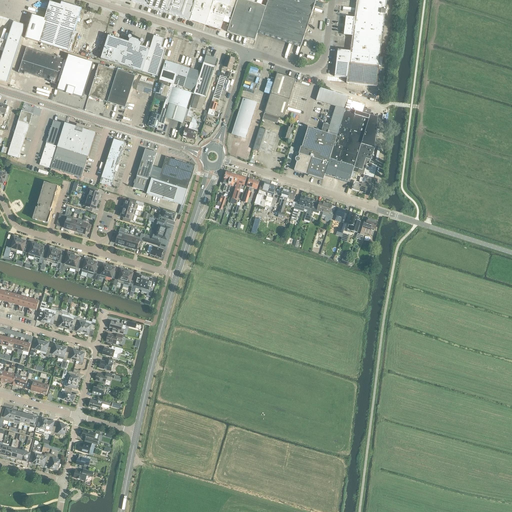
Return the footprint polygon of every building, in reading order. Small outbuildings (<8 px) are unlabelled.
[(149,7),(190,21),(196,0),(244,0),(261,5),(263,0),(131,0),(131,2),(149,7)] [(212,1),(212,0),(196,0),(190,21),(191,21),(206,26),(214,1),(212,1)] [(232,18),(237,0),(212,0),(212,1),(214,1),(206,26),(220,30),(225,16),(232,18)] [(268,0),(266,7),(261,5),(244,0),(237,0),(232,18),(227,32),(255,41),(258,32),(301,46),(316,0),(268,0)] [(356,0),(354,18),(346,17),(344,35),(352,36),(350,51),(338,50),(334,76),(347,78),(346,83),(377,87),(379,67),(380,57),(387,0),(356,0)] [(39,43),(72,53),(79,33),(74,32),(81,9),(62,3),(61,5),(50,2),(44,22),(45,22),(39,43)] [(84,16),(83,20),(97,25),(99,20),(84,16)] [(13,22),(7,41),(0,39),(0,78),(7,81),(7,82),(25,26),(24,26),(24,27),(13,23),(13,22)] [(164,40),(157,38),(154,37),(150,50),(141,47),(142,44),(143,44),(144,43),(144,42),(144,41),(144,40),(143,40),(142,40),(141,40),(141,41),(140,41),(138,40),(138,39),(135,38),(134,39),(132,38),(132,37),(132,36),(131,36),(130,36),(129,36),(128,37),(128,38),(128,39),(129,39),(129,40),(128,43),(108,36),(101,59),(157,77),(166,50),(161,48),(164,40)] [(22,45),(29,47),(31,40),(24,38),(22,45)] [(48,46),(41,43),(39,50),(46,52),(48,46)] [(22,45),(20,52),(27,54),(29,47),(22,45)] [(57,55),(59,49),(48,46),(46,52),(57,55)] [(37,56),(45,58),(46,52),(39,50),(37,56)] [(27,54),(20,52),(18,59),(25,61),(27,54)] [(57,55),(46,52),(45,58),(55,62),(57,55)] [(65,60),(64,62),(58,82),(59,82),(58,85),(59,85),(58,89),(68,92),(67,93),(72,94),(82,97),(83,93),(84,93),(93,63),(68,55),(66,61),(65,60)] [(37,56),(35,62),(43,64),(45,58),(37,56)] [(204,63),(201,72),(194,94),(196,95),(205,98),(206,98),(216,67),(218,59),(206,56),(204,63)] [(221,70),(227,72),(228,68),(231,69),(232,66),(231,66),(232,63),(233,63),(234,59),(227,57),(224,67),(222,66),(221,70)] [(45,58),(43,64),(53,68),(55,62),(45,58)] [(16,66),(23,68),(25,61),(18,59),(16,66)] [(173,85),(179,65),(165,61),(159,80),(163,81),(171,84),(170,87),(176,89),(177,86),(173,85)] [(35,62),(33,68),(41,71),(43,64),(35,62)] [(51,74),(53,68),(43,64),(41,71),(51,74)] [(89,97),(108,103),(118,71),(99,65),(89,97)] [(184,91),(190,69),(179,65),(173,85),(177,86),(176,89),(184,91)] [(16,66),(13,72),(20,75),(23,68),(16,66)] [(41,71),(33,68),(31,75),(39,77),(41,71)] [(194,94),(201,72),(190,69),(184,91),(191,94),(194,94)] [(51,74),(41,71),(39,77),(49,80),(51,74)] [(118,71),(108,103),(125,108),(135,76),(118,71)] [(20,75),(13,72),(11,79),(18,82),(20,75)] [(270,115),(278,117),(284,119),(296,79),(277,73),(264,113),(270,115)] [(31,75),(29,81),(37,83),(39,77),(31,75)] [(220,76),(216,88),(223,90),(224,86),(226,78),(223,77),(220,76)] [(39,77),(37,83),(47,86),(49,80),(39,77)] [(137,90),(143,92),(147,81),(140,79),(140,81),(139,81),(137,90)] [(35,91),(37,83),(29,81),(27,88),(35,91)] [(147,81),(143,92),(150,94),(153,85),(153,83),(147,81)] [(171,84),(163,81),(163,82),(160,81),(156,93),(161,95),(161,96),(167,98),(170,87),(171,84)] [(45,94),(47,86),(37,83),(35,91),(45,94)] [(187,109),(191,94),(184,91),(176,89),(170,87),(167,98),(161,115),(159,121),(157,128),(163,130),(164,126),(171,104),(187,109)] [(216,88),(213,98),(220,100),(223,90),(216,88)] [(316,101),(336,106),(330,125),(324,124),(322,132),(314,129),(308,127),(302,147),(301,147),(299,154),(296,155),(297,157),(296,158),(295,160),(296,161),(297,162),(294,171),(307,175),(308,176),(309,175),(323,180),(325,175),(329,163),(340,128),(343,116),(346,108),(348,100),(349,98),(349,97),(348,96),(321,88),(320,88),(320,89),(316,101)] [(189,111),(193,113),(194,109),(201,111),(205,98),(196,95),(192,107),(190,106),(189,110),(189,111)] [(220,100),(213,98),(209,109),(207,117),(213,119),(217,104),(218,104),(220,100)] [(246,139),(257,105),(257,103),(243,99),(232,134),(246,139)] [(348,100),(346,108),(355,111),(362,113),(364,108),(365,105),(348,100)] [(355,111),(346,108),(343,116),(340,128),(329,163),(325,175),(348,182),(348,181),(350,182),(351,177),(353,171),(356,172),(361,174),(364,175),(367,165),(366,164),(368,159),(371,160),(375,149),(378,118),(370,115),(370,116),(362,113),(355,111)] [(22,110),(18,122),(29,125),(33,114),(22,110)] [(157,120),(159,121),(161,115),(153,112),(148,126),(149,126),(149,127),(153,128),(154,127),(155,128),(157,120)] [(191,123),(193,123),(189,138),(195,140),(198,130),(196,130),(197,125),(196,123),(196,122),(196,121),(195,120),(194,118),(193,118),(191,123)] [(54,121),(47,143),(58,146),(65,124),(54,121)] [(18,122),(15,133),(26,136),(29,125),(18,122)] [(183,136),(189,138),(193,123),(191,123),(190,127),(190,126),(189,129),(185,128),(183,136)] [(65,124),(58,146),(88,156),(95,134),(65,124)] [(282,137),(289,140),(292,129),(293,129),(294,125),(291,124),(290,128),(286,126),(282,137)] [(253,149),(265,153),(270,155),(277,134),(260,128),(253,149)] [(26,136),(15,133),(8,155),(19,158),(26,136)] [(114,139),(106,163),(116,167),(118,165),(125,143),(114,139)] [(47,143),(40,165),(51,169),(58,146),(47,143)] [(58,146),(51,169),(81,178),(88,156),(58,146)] [(145,149),(137,176),(148,180),(157,153),(145,149)] [(158,181),(151,179),(147,194),(182,206),(195,165),(189,163),(189,164),(166,157),(158,181)] [(115,171),(116,167),(106,163),(100,183),(111,187),(116,172),(115,171)] [(369,165),(367,165),(364,175),(359,191),(365,193),(366,190),(370,191),(370,192),(372,187),(365,184),(366,179),(368,180),(369,177),(374,178),(378,166),(369,163),(369,165)] [(223,191),(225,192),(231,173),(230,172),(229,172),(228,171),(227,172),(226,171),(223,183),(225,184),(223,191)] [(0,172),(0,173),(0,183),(3,184),(4,181),(7,182),(9,175),(0,172)] [(230,186),(233,186),(234,183),(236,174),(235,174),(234,173),(233,173),(231,173),(225,192),(228,193),(230,186)] [(232,199),(234,200),(241,176),(240,175),(239,175),(238,174),(237,175),(236,174),(234,183),(233,186),(235,187),(232,199)] [(353,189),(359,191),(364,175),(361,174),(359,181),(360,181),(359,184),(355,182),(353,189)] [(148,180),(137,176),(133,188),(145,191),(148,180)] [(241,176),(234,200),(235,200),(234,204),(236,204),(238,195),(240,189),(241,185),(244,186),(246,178),(246,177),(245,177),(244,176),(243,176),(241,176)] [(251,192),(254,180),(253,180),(252,179),(251,178),(250,179),(249,178),(247,187),(249,187),(248,191),(247,190),(243,202),(247,203),(247,202),(249,197),(250,194),(250,192),(251,192)] [(256,181),(254,180),(251,192),(250,192),(250,194),(250,195),(249,197),(251,198),(254,189),(257,190),(259,182),(259,181),(258,181),(257,180),(256,181)] [(58,186),(44,182),(38,205),(37,208),(36,208),(33,219),(48,224),(51,212),(50,212),(52,207),(51,207),(51,208),(49,208),(56,186),(58,187),(57,188),(58,188),(58,186)] [(264,192),(268,193),(270,185),(264,183),(261,194),(263,194),(264,192)] [(270,185),(268,193),(267,196),(273,198),(276,187),(270,185)] [(91,188),(89,196),(99,199),(100,194),(98,193),(99,190),(91,188)] [(286,201),(287,199),(287,198),(289,191),(283,189),(280,199),(283,200),(279,211),(277,217),(284,219),(285,213),(283,212),(283,210),(285,205),(286,201)] [(289,191),(287,198),(287,199),(294,201),(296,193),(289,191)] [(85,201),(97,204),(99,199),(89,196),(86,195),(85,201)] [(295,206),(304,209),(308,198),(301,196),(301,198),(298,197),(296,203),(295,206)] [(308,198),(304,209),(308,210),(304,221),(310,223),(313,212),(316,203),(313,202),(314,200),(308,198)] [(125,201),(124,206),(134,210),(136,210),(138,205),(136,204),(137,201),(129,199),(128,202),(125,201)] [(96,210),(97,204),(85,201),(83,206),(85,207),(85,210),(92,212),(93,209),(96,210)] [(319,204),(316,203),(313,212),(319,214),(319,211),(323,212),(322,215),(326,204),(319,202),(319,204)] [(332,206),(326,204),(322,215),(326,216),(325,219),(325,220),(325,221),(326,222),(327,222),(328,222),(329,221),(329,220),(331,221),(334,211),(331,210),(332,206)] [(122,212),(132,215),(134,210),(124,206),(122,212)] [(342,234),(345,224),(343,224),(346,214),(345,214),(345,211),(338,209),(337,212),(336,211),(333,220),(336,221),(336,220),(342,222),(340,229),(338,228),(337,232),(342,234)] [(161,210),(160,214),(158,214),(157,219),(165,222),(166,219),(173,221),(175,214),(161,210)] [(135,215),(132,215),(122,212),(121,217),(123,218),(123,221),(130,223),(131,220),(133,221),(135,215)] [(358,220),(359,216),(352,213),(349,225),(352,226),(351,231),(357,233),(360,223),(357,222),(357,221),(358,221),(358,220)] [(65,226),(64,228),(69,230),(73,217),(65,215),(62,225),(65,226)] [(69,230),(75,232),(78,221),(78,219),(73,217),(69,230)] [(366,223),(364,222),(364,223),(361,222),(356,238),(362,240),(364,236),(362,235),(365,228),(374,231),(377,221),(368,218),(366,223)] [(78,219),(78,221),(75,232),(80,233),(83,223),(83,221),(78,219)] [(251,233),(256,234),(260,220),(255,219),(251,233)] [(171,228),(165,226),(165,227),(163,226),(165,223),(156,220),(154,226),(156,227),(155,230),(169,234),(171,228)] [(83,221),(83,223),(80,233),(85,235),(86,232),(89,233),(91,225),(88,224),(89,222),(83,221)] [(154,234),(152,233),(150,239),(159,242),(160,238),(161,239),(167,241),(169,234),(155,230),(154,234)] [(116,244),(121,245),(124,235),(116,233),(113,240),(117,241),(116,244)] [(125,233),(124,235),(121,245),(126,247),(130,234),(125,233)] [(135,236),(130,234),(126,247),(131,249),(135,238),(135,236)] [(135,236),(135,238),(131,249),(137,250),(138,247),(141,248),(143,241),(140,240),(141,238),(135,236)] [(11,251),(16,252),(20,240),(14,238),(14,241),(10,240),(8,247),(11,248),(11,251)] [(23,252),(26,253),(28,245),(25,244),(26,242),(20,240),(16,252),(22,254),(23,252)] [(31,246),(28,245),(26,253),(29,254),(28,256),(34,258),(38,245),(32,243),(31,246)] [(41,257),(44,258),(46,251),(43,250),(44,247),(38,245),(34,258),(40,260),(41,257)] [(153,246),(150,255),(150,254),(154,256),(157,257),(161,258),(164,250),(153,246)] [(46,261),(52,263),(56,251),(50,249),(49,252),(46,251),(44,258),(47,259),(46,261)] [(56,251),(52,263),(58,265),(59,263),(62,263),(64,256),(61,255),(62,252),(56,251)] [(64,267),(70,268),(74,256),(68,254),(67,257),(64,256),(62,263),(65,264),(64,267)] [(80,258),(74,256),(70,268),(76,270),(77,268),(80,269),(82,261),(79,260),(80,258)] [(85,262),(82,261),(80,269),(83,270),(82,272),(88,274),(92,261),(86,259),(85,262)] [(92,261),(88,274),(94,275),(94,273),(97,274),(100,267),(97,266),(97,263),(92,261)] [(103,267),(100,267),(97,274),(100,275),(100,277),(106,279),(106,277),(109,266),(104,265),(103,267)] [(106,277),(115,279),(117,272),(114,271),(115,268),(109,266),(106,277)] [(121,273),(117,272),(115,279),(118,280),(118,283),(123,284),(127,272),(121,270),(121,273)] [(133,273),(127,272),(123,284),(129,286),(130,284),(133,285),(133,283),(135,277),(132,276),(133,273)] [(133,285),(131,292),(135,293),(136,288),(142,290),(141,291),(142,291),(146,276),(141,275),(141,276),(139,275),(138,279),(137,283),(137,284),(133,283),(133,285)] [(151,278),(146,276),(142,291),(148,293),(146,296),(150,297),(153,289),(149,288),(150,287),(152,283),(151,283),(152,279),(150,279),(151,278)] [(19,311),(24,293),(22,293),(21,296),(18,295),(16,305),(18,305),(16,311),(19,311)] [(24,307),(26,308),(29,298),(26,297),(27,294),(24,293),(19,311),(20,312),(22,313),(24,307)] [(14,304),(16,305),(18,295),(13,294),(9,309),(12,310),(14,304)] [(34,299),(30,314),(30,315),(32,315),(34,310),(37,311),(39,301),(34,299)] [(45,323),(47,323),(50,314),(46,313),(47,310),(44,309),(44,310),(41,309),(39,315),(43,316),(41,323),(45,324),(45,323)] [(54,319),(57,320),(60,312),(51,310),(50,314),(47,323),(49,324),(49,325),(53,326),(54,319)] [(63,328),(65,328),(68,316),(63,314),(63,313),(60,312),(57,320),(60,321),(59,328),(62,329),(63,328)] [(72,324),(75,325),(77,319),(74,318),(68,316),(65,328),(67,329),(67,330),(71,331),(72,324)] [(81,333),(83,333),(86,323),(82,323),(83,320),(81,319),(81,318),(78,317),(77,319),(75,325),(78,326),(77,333),(80,334),(81,333)] [(86,323),(83,333),(85,334),(85,335),(88,336),(90,329),(93,330),(96,320),(93,319),(92,322),(90,322),(89,324),(86,323)] [(110,328),(113,329),(112,332),(123,335),(124,331),(122,330),(123,324),(120,323),(119,322),(117,322),(116,323),(112,321),(110,328)] [(13,348),(18,350),(20,341),(22,334),(20,333),(19,337),(21,338),(20,341),(15,340),(13,348)] [(22,354),(23,351),(26,343),(23,342),(24,338),(23,338),(24,335),(22,334),(20,341),(18,350),(17,353),(22,354)] [(122,341),(123,335),(117,334),(116,337),(108,334),(106,342),(116,344),(117,341),(118,340),(122,341)] [(32,341),(33,337),(31,336),(30,340),(29,340),(28,343),(26,343),(23,351),(29,353),(31,344),(32,341)] [(38,350),(41,351),(43,341),(37,340),(36,345),(33,344),(30,356),(33,356),(34,352),(37,353),(38,350)] [(49,357),(49,355),(51,349),(48,348),(49,343),(43,341),(41,351),(40,353),(46,354),(45,356),(49,357)] [(53,354),(59,356),(61,346),(55,345),(54,350),(51,349),(49,355),(52,356),(53,354)] [(67,362),(67,360),(69,354),(66,353),(67,348),(61,346),(59,356),(64,358),(63,361),(67,362)] [(122,353),(123,349),(117,348),(116,351),(105,348),(103,355),(113,357),(114,353),(118,354),(118,352),(122,353)] [(71,359),(77,361),(79,351),(73,350),(72,355),(69,354),(67,360),(70,361),(71,359)] [(79,351),(77,361),(80,362),(79,365),(82,365),(85,353),(79,351)] [(112,364),(113,361),(107,359),(106,362),(105,362),(101,361),(99,368),(100,368),(101,369),(103,369),(104,369),(111,371),(111,369),(112,368),(113,366),(112,365),(113,364),(112,364)] [(7,384),(7,383),(11,369),(9,368),(8,372),(4,371),(1,382),(3,383),(4,383),(4,384),(6,384),(6,383),(7,384)] [(10,385),(13,385),(16,375),(12,373),(13,369),(11,369),(7,383),(11,384),(10,385)] [(62,379),(66,380),(78,383),(79,381),(80,382),(81,378),(74,376),(75,373),(73,372),(65,370),(62,379)] [(16,385),(19,386),(23,372),(21,371),(20,376),(16,375),(13,385),(15,386),(16,385)] [(23,372),(19,386),(23,387),(22,388),(25,389),(28,379),(31,380),(32,374),(29,373),(28,378),(24,377),(25,372),(23,372)] [(111,380),(112,374),(106,373),(106,376),(98,374),(97,376),(96,376),(96,377),(96,378),(96,379),(96,381),(105,383),(106,380),(107,380),(111,380)] [(65,386),(64,389),(70,391),(71,388),(78,390),(79,386),(77,386),(78,383),(66,380),(65,386)] [(31,391),(36,392),(39,383),(34,381),(31,391)] [(44,384),(41,394),(47,395),(49,385),(44,384)] [(111,388),(98,384),(97,388),(94,387),(92,394),(104,397),(104,396),(105,396),(109,389),(108,389),(108,388),(111,388)] [(70,391),(64,389),(62,389),(61,392),(62,392),(62,395),(64,395),(63,400),(73,402),(74,399),(75,400),(76,396),(69,394),(70,391)] [(102,408),(101,407),(102,404),(110,406),(111,402),(99,399),(98,402),(91,400),(89,407),(98,409),(98,410),(101,411),(102,410),(102,409),(103,409),(102,409),(102,408)] [(4,421),(9,422),(12,410),(7,409),(6,410),(3,410),(0,420),(0,427),(2,428),(4,421)] [(14,424),(15,420),(17,412),(12,410),(9,422),(14,424)] [(28,415),(25,423),(24,426),(29,427),(33,416),(28,415)] [(38,418),(33,416),(29,427),(35,429),(38,418)] [(45,433),(46,430),(48,420),(46,420),(47,419),(43,418),(41,424),(38,423),(36,431),(39,432),(39,431),(42,432),(45,433)] [(51,435),(54,436),(56,428),(53,427),(55,421),(51,420),(51,421),(48,420),(46,430),(45,433),(51,434),(51,435)] [(56,428),(54,436),(54,434),(57,435),(57,436),(60,437),(60,434),(65,435),(65,433),(67,433),(68,429),(67,429),(67,426),(64,425),(65,424),(61,423),(59,429),(56,428)] [(87,442),(95,444),(97,445),(98,440),(94,439),(95,434),(94,433),(94,432),(93,432),(92,432),(91,432),(90,432),(84,430),(82,437),(86,438),(85,442),(87,442)] [(95,444),(87,442),(86,444),(85,445),(81,444),(79,451),(89,454),(90,451),(91,450),(92,448),(94,448),(95,444)] [(6,455),(8,447),(9,444),(3,443),(3,445),(0,455),(4,457),(4,455),(6,455)] [(7,457),(11,458),(14,446),(12,445),(11,448),(8,447),(6,455),(7,456),(7,457)] [(15,458),(17,459),(19,450),(16,449),(17,447),(14,446),(11,458),(15,460),(15,458)] [(18,460),(22,462),(25,449),(23,448),(22,451),(19,450),(17,459),(18,459),(18,460)] [(25,449),(22,462),(26,463),(26,461),(28,462),(30,453),(27,452),(28,450),(25,449)] [(36,464),(38,465),(41,455),(42,453),(38,452),(36,451),(36,450),(33,449),(31,457),(34,458),(32,464),(36,465),(36,464)] [(46,461),(49,462),(51,454),(48,453),(47,454),(45,454),(44,456),(41,455),(38,465),(40,466),(40,467),(44,468),(46,461)] [(51,454),(49,462),(52,463),(50,469),(54,471),(54,469),(57,470),(58,467),(59,468),(60,464),(59,464),(60,461),(56,459),(56,457),(54,456),(54,455),(51,454)] [(80,454),(79,459),(78,459),(77,464),(81,465),(81,463),(89,465),(90,460),(97,462),(98,459),(88,456),(84,455),(80,454)] [(74,477),(78,478),(78,479),(78,480),(79,480),(80,480),(81,479),(86,481),(86,480),(87,480),(87,479),(88,478),(89,476),(92,477),(94,472),(84,469),(83,473),(76,471),(74,477)]
